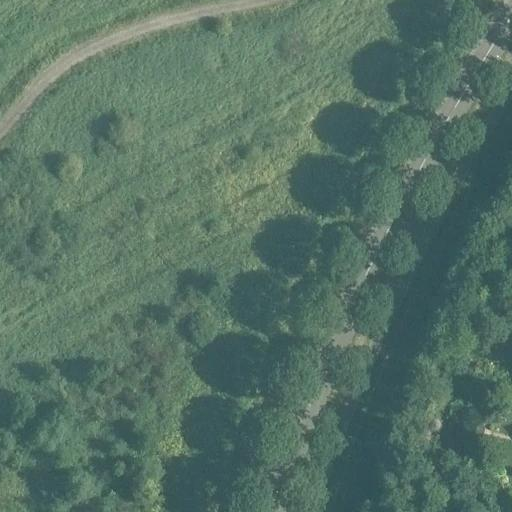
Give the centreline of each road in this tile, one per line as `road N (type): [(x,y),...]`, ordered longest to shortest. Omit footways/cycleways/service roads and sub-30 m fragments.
road 1 (tertiary): [(267,511),(352,304),(447,122),(511,21)]
road 2 (track): [(0,123),(19,98),(95,43),(196,0)]
